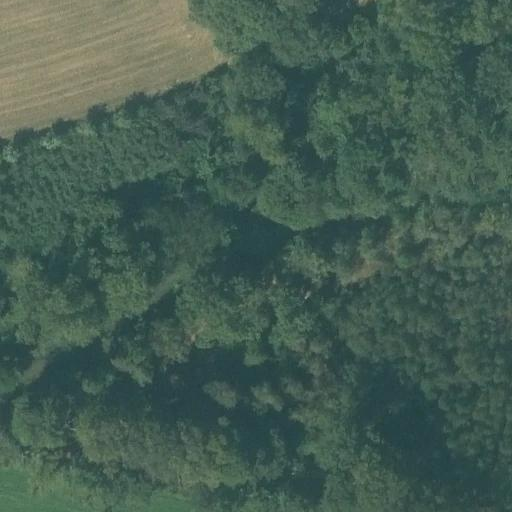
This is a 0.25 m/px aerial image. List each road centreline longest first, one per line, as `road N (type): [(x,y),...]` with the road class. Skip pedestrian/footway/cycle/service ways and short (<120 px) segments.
road 1 (track): [(0,428),(486,504)]
road 2 (track): [(511,219),(380,234),(272,0)]
road 3 (track): [(486,504),(511,376)]
